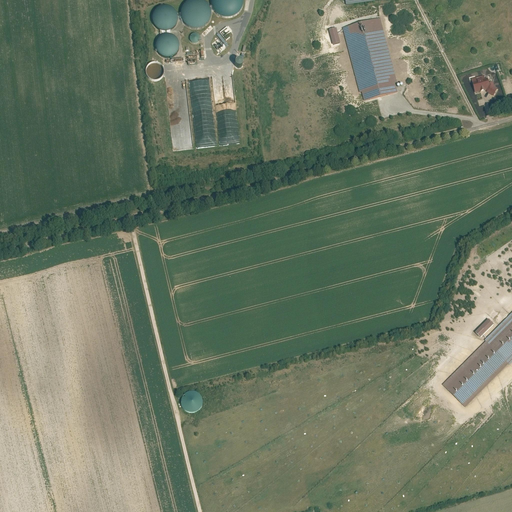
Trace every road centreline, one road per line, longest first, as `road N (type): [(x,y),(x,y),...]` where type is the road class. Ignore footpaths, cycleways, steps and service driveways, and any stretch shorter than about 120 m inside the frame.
road 1 (unclassified): [(511,118),(0,253)]
road 2 (track): [(198,511),(131,243),(134,217)]
road 3 (track): [(416,0),(479,127)]
